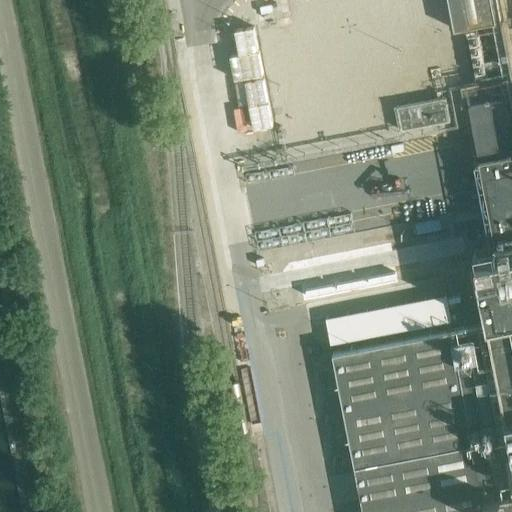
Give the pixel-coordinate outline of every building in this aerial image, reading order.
[(449,0),(454,24),(496,16),(492,0),(449,0)] [(242,78),(246,127),(276,125),(272,76),(242,78)] [(333,352),(358,481),(363,511),(511,511),(511,140),(501,84),(467,90),(496,244),(495,244),(498,257),(477,261),(489,322),(333,352)] [(444,217),(421,219),(422,233),(445,231),(444,217)] [(321,236),(325,262),(350,257),(352,266),(376,262),(370,228),(321,236)] [(326,318),(331,343),(451,319),(446,294),(326,318)]
